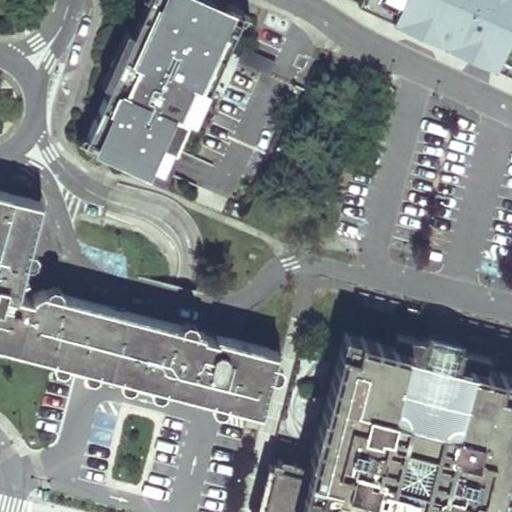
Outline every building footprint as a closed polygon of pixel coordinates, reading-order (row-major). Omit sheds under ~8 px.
[(218,64),(234,28),(239,18),(197,0),(155,0),(153,0),(146,0),(132,32),(122,54),(130,57),(116,88),(109,85),(108,86),(86,135),(118,150),(127,131),(154,143),(156,139),(174,147),(186,118),(187,117),(179,114),(187,96),(194,100),(211,61),(218,64)] [(511,0),(356,0),(356,2),(379,12),(384,1),(407,12),(450,31),(445,42),(511,72),(511,0)] [(384,1),(379,12),(398,21),(402,23),(407,12),(384,1)] [(102,83),(108,86),(109,85),(116,88),(130,57),(122,54),(132,32),(125,29),(102,83)] [(245,62),(269,72),(274,60),(242,46),(245,62)] [(201,103),(194,100),(187,96),(179,114),(187,117),(186,118),(193,121),(201,103)] [(127,131),(118,150),(164,170),(174,147),(156,139),(154,143),(127,131)] [(276,357),(274,357),(271,356),(269,351),(269,347),(203,330),(202,333),(186,329),(187,325),(40,287),(31,293),(30,297),(17,294),(20,282),(39,208),(35,207),(32,201),(33,198),(0,188),(0,343),(90,367),(99,360),(107,362),(116,365),(126,367),(131,378),(253,410),(255,404),(257,401),(264,402),(276,357)] [(392,344),(344,331),(308,467),(276,458),(274,465),(269,464),(256,511),(494,511),(495,508),(503,510),(511,477),(511,375),(487,369),(490,357),(396,332),(392,344)]
